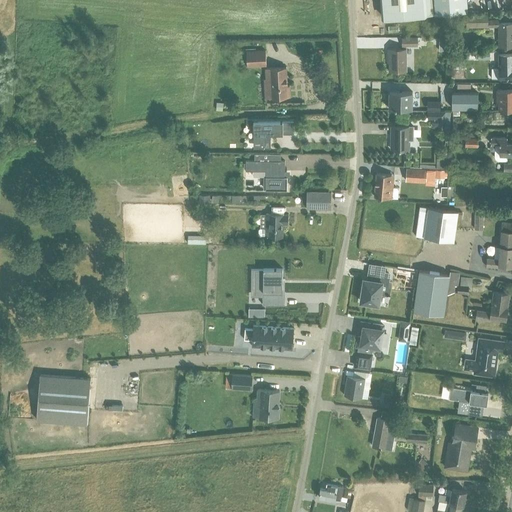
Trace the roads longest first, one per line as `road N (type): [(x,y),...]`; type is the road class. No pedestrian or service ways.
road 1 (residential): [(292,511),(357,181),(351,0)]
road 2 (unknown): [(356,109),(225,117)]
